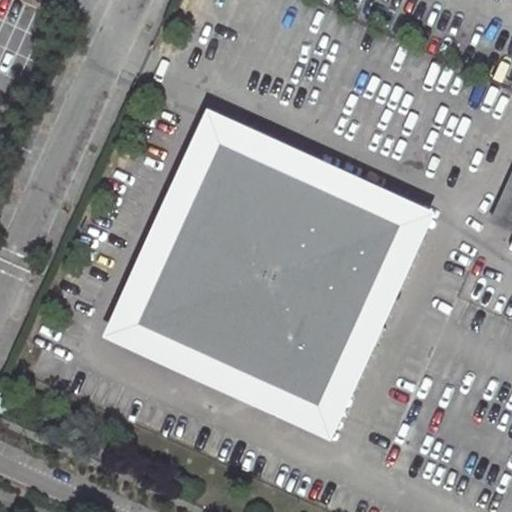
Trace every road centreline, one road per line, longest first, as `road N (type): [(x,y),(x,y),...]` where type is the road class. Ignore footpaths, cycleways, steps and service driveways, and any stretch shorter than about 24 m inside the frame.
road 1 (unknown): [(193,82),(105,291),(97,341),(119,361),(337,460)]
road 2 (unclassified): [(0,295),(134,0)]
road 3 (unknown): [(193,82),(466,203)]
road 4 (unknown): [(337,460),(413,312)]
road 5 (unclassified): [(116,511),(0,459)]
road 6 (unknown): [(337,460),(451,511)]
road 7 (unknown): [(413,312),(466,203)]
